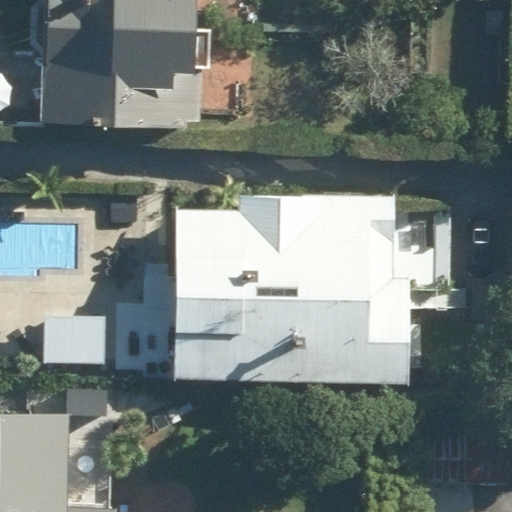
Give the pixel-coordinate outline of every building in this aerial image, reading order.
[(176,0),(32,0),(28,130),(194,135),(198,33),(175,33),(176,0)] [(229,211),(162,208),(154,381),(395,392),(401,281),(386,281),(390,206),(230,199),(229,211)] [(0,328),(41,331),(39,369),(96,373),(103,283),(0,274),(0,328)] [(64,511),(70,424),(0,419),(0,511),(64,511)] [(511,431),(511,427),(413,421),(409,480),(508,487),(511,431)]
